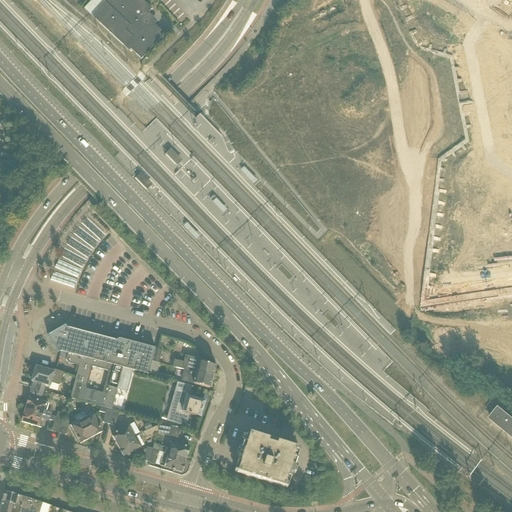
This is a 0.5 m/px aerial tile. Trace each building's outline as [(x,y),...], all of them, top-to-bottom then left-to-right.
[(106,0),(91,16),(129,51),(130,50),(141,60),(164,35),(145,17),(152,10),(141,0),(106,0)] [(390,0),(416,50),(449,60),(465,140),(438,161),(419,309),(511,295),(511,284),(511,283),(509,284),(509,290),(501,291),(500,285),(497,286),(497,292),(490,293),(488,287),(486,287),(485,294),(477,295),(476,289),(473,289),(473,295),(465,296),(464,291),(461,291),(462,297),(453,298),(452,292),(449,293),(449,298),(442,299),(440,294),(437,294),(438,300),(430,302),(429,299),(426,298),(428,291),(434,291),(434,288),(428,288),(429,279),(435,279),(436,276),(429,275),(430,267),(438,267),(438,264),(431,263),(432,254),(438,254),(439,252),(433,250),(434,242),(440,243),(440,240),(434,238),(435,230),(441,230),(442,228),(436,226),(437,218),(443,218),(443,215),(437,214),(438,206),(444,206),(445,203),(438,202),(440,194),(446,194),(446,191),(438,191),(439,184),(444,184),(444,181),(439,180),(440,173),(445,173),(445,170),(441,169),(441,163),(447,164),(448,162),(445,160),(451,156),(454,159),(457,158),(454,153),(461,148),(464,151),(466,150),(464,146),(469,142),(467,130),(471,128),(471,126),(466,126),(465,118),(469,117),(468,114),(464,114),(462,106),(475,104),(473,90),(460,92),(458,84),(463,82),(462,80),(457,80),(456,72),(460,71),(459,68),(455,69),(453,57),(446,55),(447,50),(444,50),(443,54),(432,50),(433,46),(430,45),(428,49),(419,46),(413,36),(417,34),(416,31),(412,33),(407,23),(414,20),(413,16),(405,19),(402,12),(407,9),(406,6),(400,8),(397,1),(398,0),(390,0)] [(309,19),(311,23),(338,11),(336,7),(309,19)] [(170,150),(164,155),(176,167),(181,162),(170,150)] [(140,174),(135,179),(147,191),(152,186),(140,174)] [(68,354),(66,360),(68,363),(79,366),(70,399),(101,407),(112,410),(114,404),(113,404),(123,368),(148,375),(155,349),(147,347),(146,347),(144,347),(144,346),(137,344),(136,345),(135,344),(134,343),(127,342),(125,342),(125,341),(119,339),(116,341),(105,338),(97,336),(67,328),(65,326),(48,336),(58,354),(60,352),(68,354)] [(159,363),(162,351),(156,349),(153,361),(159,363)] [(174,368),(184,370),(184,372),(212,379),(215,367),(210,366),(211,362),(189,356),(185,357),(184,363),(178,362),(178,363),(175,363),(174,368)] [(33,382),(31,388),(43,392),(45,386),(50,387),(51,383),(59,386),(61,385),(64,375),(63,373),(54,370),(54,373),(36,367),(31,382),(33,382)] [(193,385),(210,389),(212,379),(184,372),(182,378),(194,381),(193,385)] [(200,418),(205,402),(187,397),(190,387),(180,384),(169,421),(184,425),(187,415),(200,418)] [(41,399),(43,392),(31,388),(29,396),(41,399)] [(44,417),(45,417),(46,411),(48,404),(29,398),(25,412),(44,417)] [(101,407),(100,408),(99,412),(106,414),(103,423),(110,425),(112,416),(113,412),(112,411),(113,410),(112,410),(101,407)] [(41,428),(44,417),(25,412),(22,422),(41,428)] [(63,419),(65,415),(58,413),(56,419),(57,419),(55,423),(61,425),(62,420),(63,420),(63,419)] [(489,424),(511,442),(511,423),(499,413),(489,424)] [(91,438),(102,432),(93,415),(87,418),(81,421),(91,438)] [(51,431),(59,433),(61,425),(55,423),(57,419),(56,419),(50,417),(50,418),(49,420),(54,422),(51,431)] [(59,433),(66,436),(70,422),(63,420),(62,420),(61,425),(59,433)] [(81,421),(77,423),(71,426),(80,444),(91,438),(81,421)] [(146,431),(152,428),(150,423),(143,425),(146,431)] [(152,428),(146,431),(143,433),(146,439),(158,433),(160,425),(152,429),(152,428)] [(160,425),(158,433),(162,435),(163,434),(178,438),(180,430),(160,425)] [(137,436),(137,435),(135,436),(129,426),(112,435),(117,446),(137,436)] [(246,444),(243,443),(237,462),(240,463),(237,473),(284,488),(287,478),(290,479),(297,460),(293,459),(297,449),(249,434),(246,444)] [(144,446),(142,441),(138,442),(136,438),(138,437),(137,436),(117,446),(123,457),(142,447),(144,446)] [(186,461),(189,449),(169,442),(167,448),(161,447),(161,446),(158,445),(154,444),(153,449),(152,451),(159,452),(164,453),(169,454),(169,455),(186,461)] [(147,447),(143,461),(149,463),(152,451),(153,449),(147,447)] [(155,465),(159,452),(152,451),(149,463),(155,465)] [(164,453),(160,466),(172,470),(172,471),(174,472),(174,471),(182,473),(186,461),(169,455),(169,454),(164,453)] [(1,505),(33,511),(61,511),(62,510),(4,492),(1,505)]
